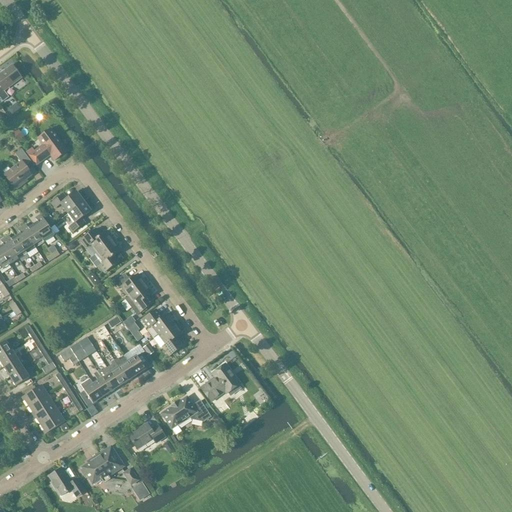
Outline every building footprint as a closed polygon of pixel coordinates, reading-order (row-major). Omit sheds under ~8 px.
[(3,91),(21,79),(12,66),(0,74),(0,86),(0,87),(0,99),(2,102),(8,98),(3,91)] [(12,133),(12,134),(17,142),(18,141),(24,137),(18,129),(12,133)] [(43,146),(34,152),(31,149),(26,153),(35,166),(50,155),(54,161),(67,152),(50,130),(38,139),(43,146)] [(22,183),(31,176),(24,166),(31,162),(21,149),(14,154),(21,162),(4,175),(15,190),(23,184),(22,183)] [(67,214),(83,202),(76,192),(66,199),(63,194),(51,203),(55,209),(60,205),(67,214)] [(90,211),(83,202),(67,214),(74,223),(69,227),(72,232),(84,223),(81,219),(90,211)] [(42,240),(43,243),(54,236),(40,215),(35,218),(37,222),(32,225),(42,240)] [(42,240),(32,225),(28,228),(25,225),(21,227),(35,248),(43,243),(42,240)] [(20,233),(15,236),(26,254),(35,248),(21,227),(17,230),(20,233)] [(91,233),(80,241),(85,247),(89,245),(96,254),(113,241),(105,232),(101,235),(96,229),(91,233)] [(4,238),(18,259),(26,254),(15,236),(11,239),(8,236),(4,238)] [(3,245),(0,246),(0,250),(8,262),(10,265),(18,259),(4,238),(0,241),(3,245)] [(113,241),(96,254),(103,263),(99,266),(104,273),(115,265),(119,261),(115,255),(118,252),(120,251),(113,241)] [(8,262),(0,250),(0,271),(10,265),(8,262)] [(128,297),(144,284),(137,275),(129,281),(125,274),(113,282),(118,289),(121,287),(128,297)] [(128,297),(124,300),(136,315),(137,315),(150,305),(146,298),(148,297),(152,294),(144,284),(138,289),(128,297)] [(9,295),(6,290),(1,293),(4,298),(9,295)] [(13,311),(17,308),(14,303),(9,306),(13,311)] [(21,313),(17,308),(13,311),(16,316),(21,313)] [(158,336),(174,324),(167,314),(160,320),(154,312),(142,321),(148,329),(151,327),(158,336)] [(114,319),(108,323),(111,328),(120,323),(117,318),(115,318),(114,319)] [(133,324),(127,329),(132,336),(139,331),(133,324)] [(174,324),(158,336),(165,345),(162,347),(168,356),(180,347),(174,339),(177,337),(181,333),(174,324)] [(31,338),(35,335),(29,326),(25,329),(31,338)] [(102,337),(108,333),(103,326),(98,330),(102,337)] [(95,333),(88,337),(89,338),(92,342),(98,338),(95,333)] [(85,339),(78,343),(79,344),(82,349),(89,345),(85,339)] [(0,357),(11,350),(5,341),(0,344),(0,357)] [(77,356),(84,352),(83,350),(82,349),(79,344),(78,343),(72,347),(73,348),(77,356)] [(46,354),(41,345),(37,347),(42,356),(46,354)] [(69,349),(59,355),(64,362),(74,356),(69,349)] [(0,362),(3,368),(17,360),(11,350),(0,357),(0,362)] [(127,362),(136,376),(145,370),(144,368),(149,365),(142,353),(137,357),(136,356),(127,362)] [(52,363),(46,354),(42,356),(48,366),(52,363)] [(117,359),(114,361),(127,381),(136,376),(127,362),(124,357),(119,360),(117,359)] [(9,377),(23,369),(17,360),(3,368),(9,377)] [(127,381),(114,361),(110,363),(111,365),(106,368),(119,387),(127,381)] [(226,394),(239,385),(224,365),(212,374),(215,378),(200,389),(210,402),(225,392),(226,394)] [(110,392),(119,387),(106,368),(101,371),(100,370),(97,372),(110,392)] [(29,378),(23,369),(9,377),(15,387),(29,378)] [(97,381),(93,384),(101,398),(110,392),(97,372),(93,374),(97,381)] [(92,404),(101,398),(93,384),(89,379),(80,385),(83,390),(84,391),(79,394),(86,406),(91,403),(92,404)] [(28,407),(47,394),(41,385),(22,397),(28,407)] [(47,394),(28,407),(34,416),(53,404),(47,394)] [(170,409),(162,414),(171,429),(190,417),(191,419),(203,422),(210,417),(200,402),(192,407),(186,398),(179,403),(178,401),(169,407),(170,409)] [(58,413),(53,404),(34,416),(40,425),(58,413)] [(64,422),(58,413),(40,425),(45,434),(64,422)] [(63,432),(68,429),(65,424),(60,427),(63,432)] [(139,430),(128,437),(136,450),(153,439),(155,444),(165,438),(157,426),(150,430),(146,424),(139,429),(139,430)] [(83,470),(81,471),(85,477),(86,476),(92,484),(100,479),(107,475),(108,476),(123,467),(110,448),(87,462),(88,464),(82,468),(83,470)] [(53,475),(49,478),(50,479),(52,482),(51,485),(54,489),(57,490),(59,494),(63,492),(67,492),(71,490),(72,492),(76,498),(84,492),(76,479),(70,483),(68,479),(67,479),(66,478),(66,476),(61,469),(54,473),(53,475)] [(138,481),(130,469),(123,474),(130,486),(138,481)]
